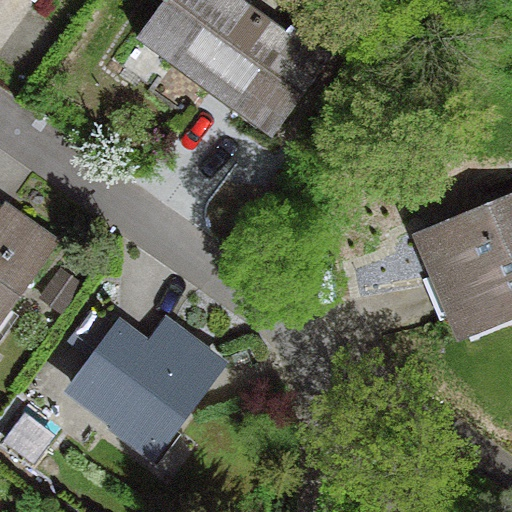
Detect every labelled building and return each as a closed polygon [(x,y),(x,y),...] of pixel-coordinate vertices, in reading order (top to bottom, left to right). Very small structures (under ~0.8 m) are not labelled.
[(163,0),(134,40),(168,64),(176,54),(236,99),(228,109),(265,136),(323,58),(285,30),(280,36),(239,6),(243,2),(240,0),(163,0)] [(0,314),(50,244),(0,208),(0,314)] [(511,294),(511,218),(503,222),(477,213),(418,237),(451,317),(508,293),(511,294)] [(56,270),(37,298),(57,311),(76,284),(56,270)] [(146,354),(114,330),(70,389),(150,450),(214,364),(166,328),(146,354)]
